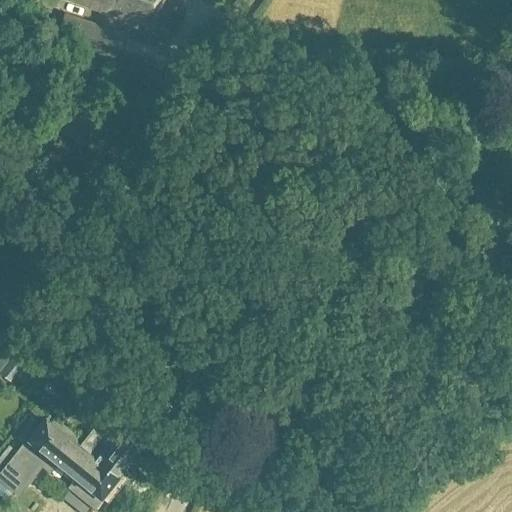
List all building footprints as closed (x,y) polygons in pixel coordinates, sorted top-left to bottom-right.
[(77,0),(152,26),(161,0),(77,0)] [(128,35),(82,18),(72,45),(159,76),(168,52),(127,38),(128,35)] [(118,130),(103,121),(108,114),(80,97),(60,129),(102,156),(118,130)] [(1,372),(1,373),(11,381),(27,361),(17,353),(10,362),(2,372),(1,372)] [(53,419),(49,423),(115,476),(141,446),(104,415),(81,442),(53,419)] [(28,439),(0,473),(0,478),(14,491),(38,461),(50,470),(56,462),(68,472),(76,478),(69,486),(93,506),(100,497),(100,498),(116,477),(115,476),(49,423),(44,419),(28,439)]
